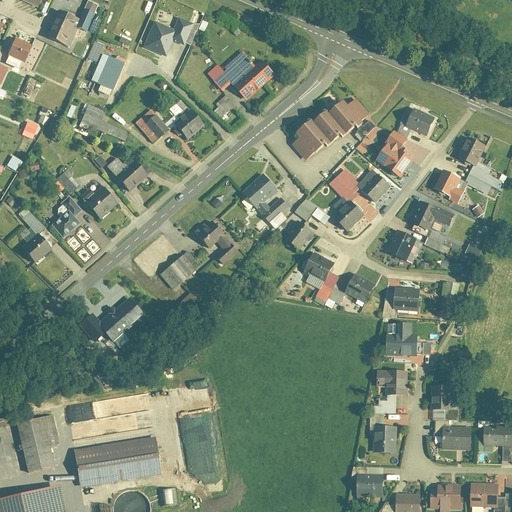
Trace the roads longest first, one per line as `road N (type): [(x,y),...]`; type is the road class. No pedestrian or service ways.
road 1 (tertiary): [(240,150),(0,359)]
road 2 (residential): [(479,96),(355,253)]
road 3 (residential): [(511,471),(428,468),(418,459),(419,387)]
road 4 (tertiary): [(342,37),(320,78),(240,150)]
road 5 (secondary): [(479,96),(342,37)]
road 6 (residential): [(240,150),(161,72),(140,66)]
